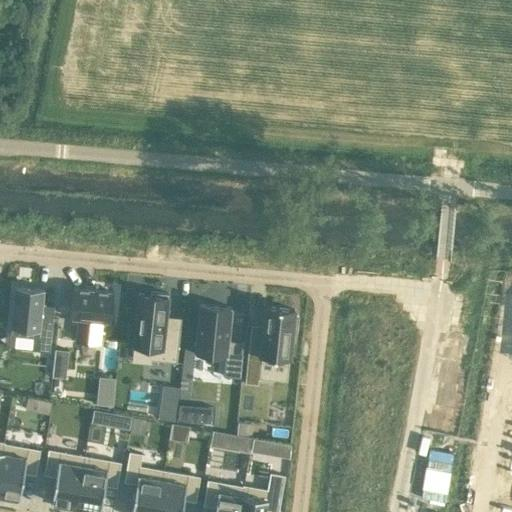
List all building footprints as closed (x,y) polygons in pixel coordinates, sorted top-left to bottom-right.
[(15,285),(9,339),(36,342),(35,349),(48,351),(52,316),(40,315),(41,304),(43,288),(15,285)] [(73,286),(70,317),(78,318),(75,341),(99,343),(102,320),(109,321),(113,291),(73,286)] [(139,293),(133,345),(152,347),(151,360),(176,363),(180,328),(164,326),(168,293),(150,291),(150,295),(139,293)] [(199,303),(194,353),(225,356),(223,375),(240,377),(244,341),(228,340),(231,306),(199,303)] [(260,361),(288,364),(291,331),(296,331),(297,315),(293,315),(294,308),(264,305),(262,329),(250,327),(244,382),(257,384),(260,361)] [(54,348),(51,375),(65,377),(68,349),(54,348)] [(178,403),(177,419),(213,422),(214,407),(178,403)] [(158,406),(157,417),(173,419),(174,408),(158,406)] [(119,412),(117,426),(129,428),(132,415),(119,412)] [(238,420),(236,433),(251,434),(252,422),(238,420)] [(213,429),(210,444),(249,451),(252,436),(213,429)] [(283,441),(281,455),(289,456),(291,442),(283,441)] [(3,442),(0,459),(0,498),(12,501),(13,497),(18,498),(23,472),(35,474),(40,448),(4,442),(3,442)] [(48,448),(43,473),(55,476),(50,502),(55,503),(55,506),(70,509),(70,505),(75,506),(84,454),(48,448)] [(129,450),(123,480),(135,483),(130,511),(155,511),(163,469),(159,468),(139,464),(141,452),(129,450)] [(84,454),(75,506),(79,507),(79,511),(87,511),(93,511),(94,510),(100,510),(104,484),(116,486),(120,461),(84,454)] [(163,469),(155,511),(180,511),(183,499),(195,501),(199,475),(172,470),(163,469)] [(277,511),(284,474),(270,472),(266,488),(243,484),(242,485),(243,485),(238,511),(277,511)] [(207,479),(202,504),(214,506),(213,511),(238,511),(243,485),(242,485),(207,479)]
